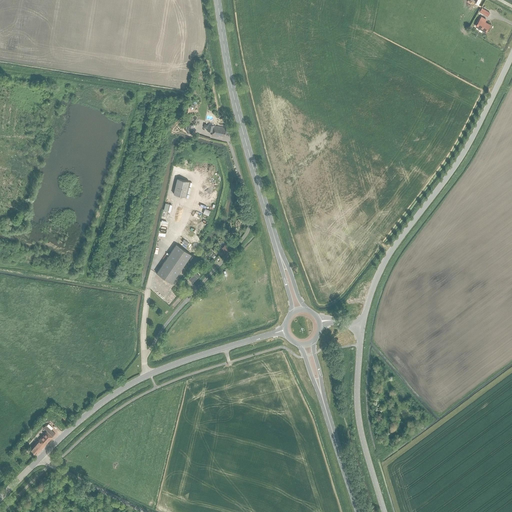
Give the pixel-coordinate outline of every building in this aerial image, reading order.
[(490,13),(482,8),(480,12),(488,17),(490,13)] [(476,26),(486,32),(489,25),(483,21),(484,19),(482,17),(476,26)] [(213,126),(212,132),(212,135),(218,137),(219,135),(224,136),(226,128),(213,126)] [(189,181),(177,179),(173,194),(185,197),(189,181)] [(191,255),(176,244),(156,273),(171,284),(191,255)] [(199,276),(195,272),(188,279),(192,283),(199,276)] [(36,455),(46,444),(53,437),(52,437),(55,434),(46,425),(43,428),(47,431),(30,450),(36,455)]
